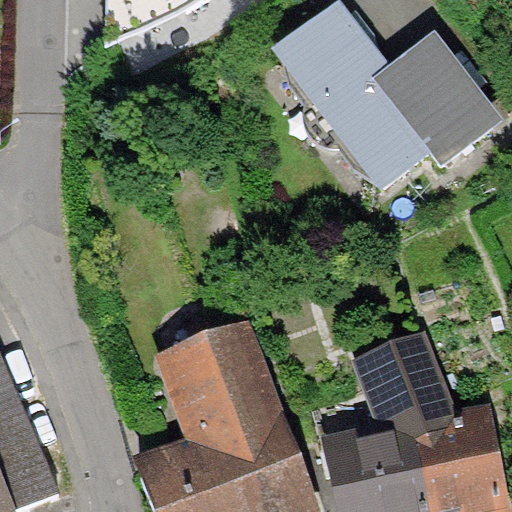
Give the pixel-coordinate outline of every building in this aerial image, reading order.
[(107,0),(106,55),(204,0),(107,0)] [(287,71),(291,86),(305,107),(305,119),(308,128),(315,138),(324,146),(335,149),(341,149),(358,170),(386,190),(432,153),(442,167),(498,115),(435,33),(391,62),(342,0),(339,0),(271,49),(287,71)] [(186,440),(132,460),(152,511),(322,511),(248,319),(153,355),(186,440)] [(427,330),(353,358),(376,427),(322,437),(338,511),(508,511),(511,511),(511,510),(490,400),(455,409),(427,330)] [(0,511),(17,511),(17,510),(58,492),(0,360),(0,511)]
